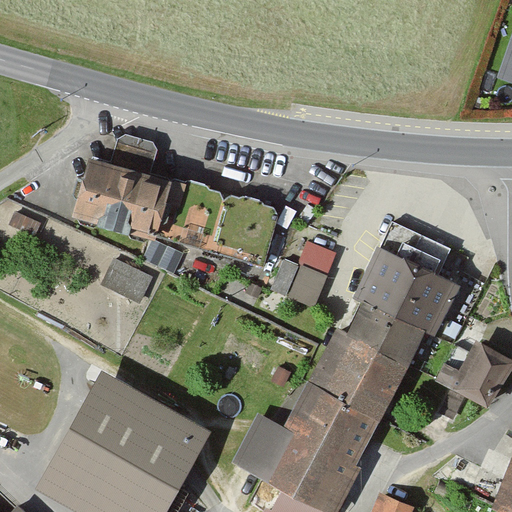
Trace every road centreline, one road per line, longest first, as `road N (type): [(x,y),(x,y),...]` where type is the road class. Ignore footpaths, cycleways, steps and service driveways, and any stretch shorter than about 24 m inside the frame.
road 1 (secondary): [(0,58),(340,140),(511,152)]
road 2 (track): [(0,303),(200,421),(203,453),(230,511)]
